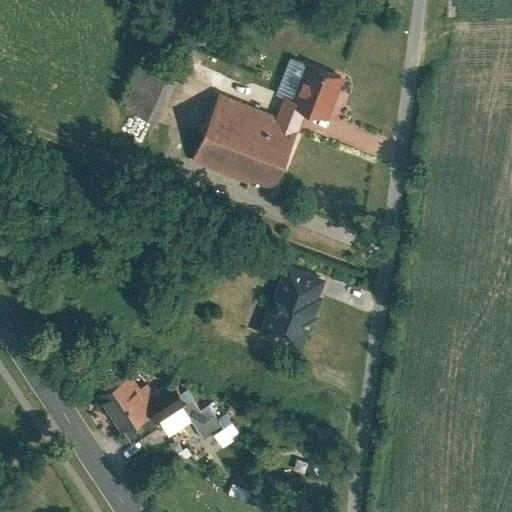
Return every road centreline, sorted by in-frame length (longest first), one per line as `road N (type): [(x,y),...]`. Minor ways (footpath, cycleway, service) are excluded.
road 1 (unclassified): [(352,511),(418,0)]
road 2 (tertiary): [(0,320),(128,511)]
